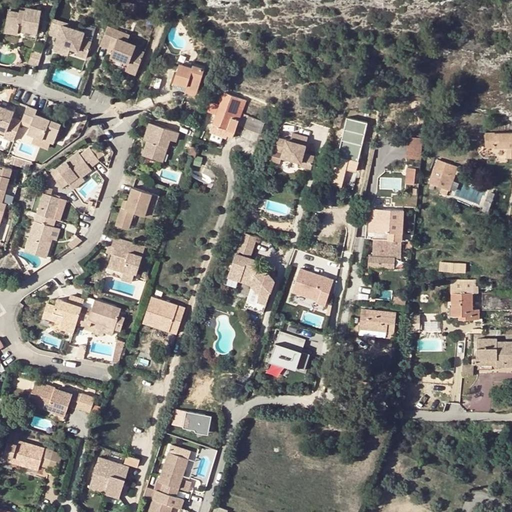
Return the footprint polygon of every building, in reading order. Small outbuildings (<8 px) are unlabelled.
[(26,7),(25,8),(25,11),(19,10),(19,12),(8,10),(5,31),(19,34),(19,31),(21,30),(37,33),(41,10),(26,7)] [(82,39),(84,32),(77,30),(68,27),(69,24),(53,18),(48,34),(57,38),(56,43),(78,51),(76,55),(86,58),(91,42),(82,39)] [(87,24),(84,37),(94,39),(97,26),(87,24)] [(113,40),(123,33),(107,27),(103,37),(111,40),(113,40)] [(131,36),(123,33),(113,40),(111,40),(111,41),(117,43),(114,50),(111,56),(129,63),(127,70),(135,73),(144,53),(135,49),(136,47),(127,43),(131,36)] [(111,40),(103,37),(100,45),(108,48),(111,41),(111,40)] [(111,41),(108,48),(114,50),(117,43),(111,41)] [(78,51),(56,43),(53,51),(75,58),(76,55),(78,51)] [(38,66),(42,52),(33,50),(28,63),(38,66)] [(181,61),(177,73),(175,79),(188,83),(187,85),(197,88),(204,66),(193,63),(192,65),(181,61)] [(175,79),(177,73),(172,71),(168,84),(195,93),(197,88),(187,85),(188,83),(175,79)] [(232,118),(239,99),(223,92),(219,105),(210,102),(206,111),(215,114),(209,133),(226,139),(227,136),(232,138),(237,125),(244,128),(248,117),(241,114),(238,120),(232,118)] [(245,101),(239,99),(232,118),(238,120),(241,114),(245,101)] [(0,115),(12,118),(14,111),(0,105),(0,115)] [(27,107),(25,111),(34,116),(36,110),(27,107)] [(25,111),(22,120),(60,128),(61,126),(34,116),(25,111)] [(21,121),(12,118),(0,115),(0,127),(6,130),(4,137),(14,141),(20,124),(21,121)] [(264,123),(248,117),(244,128),(244,129),(260,135),(264,123)] [(365,123),(349,119),(345,133),(349,134),(347,142),(341,140),(335,166),(356,172),(358,162),(362,145),(356,144),(358,136),(362,137),(365,123)] [(60,128),(22,120),(31,124),(30,127),(27,134),(34,137),(50,143),(54,145),(60,128)] [(178,131),(149,121),(144,138),(148,139),(143,153),(162,160),(169,139),(175,140),(178,131)] [(416,131),(409,130),(407,153),(420,154),(422,138),(416,137),(416,131)] [(282,157),(301,162),(299,166),(311,169),(314,156),(304,153),(308,137),(292,132),(291,140),(278,137),(274,150),(272,150),(269,161),(280,163),(282,157)] [(511,132),(485,133),(485,142),(485,147),(485,148),(506,147),(506,158),(511,157),(511,132)] [(50,143),(34,137),(32,143),(48,149),(50,143)] [(485,142),(477,149),(479,152),(485,147),(485,142)] [(191,146),(188,155),(195,158),(198,148),(191,146)] [(90,147),(82,153),(92,167),(100,161),(90,147)] [(58,169),(69,184),(78,178),(76,177),(81,174),(83,177),(92,171),(80,154),(58,169)] [(12,157),(10,164),(29,170),(32,162),(12,157)] [(0,202),(1,203),(6,186),(11,171),(0,166),(0,202)] [(434,167),(428,183),(443,188),(448,172),(434,167)] [(406,168),(404,183),(414,184),(414,183),(417,184),(419,169),(406,168)] [(63,189),(69,184),(58,169),(51,174),(63,189)] [(330,184),(339,187),(343,173),(334,171),(330,184)] [(46,172),(35,179),(40,184),(50,176),(46,172)] [(448,172),(443,188),(448,190),(450,191),(456,175),(448,172)] [(132,186),(127,201),(125,208),(121,208),(116,224),(128,228),(134,212),(144,215),(148,201),(156,204),(159,195),(132,186)] [(41,193),(35,214),(52,219),(59,198),(41,193)] [(265,200),(257,198),(255,207),(262,209),(265,200)] [(151,217),(156,204),(148,201),(144,215),(151,217)] [(387,232),(387,239),(401,240),(402,211),(378,209),(377,220),(370,220),(369,231),(373,231),(387,232)] [(25,251),(29,242),(35,237),(48,230),(53,227),(55,220),(52,219),(35,214),(25,250),(25,251)] [(29,242),(25,251),(47,257),(51,242),(48,241),(49,238),(53,227),(48,230),(35,237),(29,242)] [(61,229),(53,227),(49,238),(57,241),(61,229)] [(387,232),(373,231),(373,238),(387,239),(387,232)] [(243,232),(235,253),(250,258),(257,237),(243,232)] [(74,247),(78,244),(82,240),(77,236),(68,244),(71,247),(72,248),(74,247)] [(114,237),(111,247),(113,248),(106,269),(121,274),(122,272),(133,275),(135,276),(141,257),(144,246),(114,237)] [(387,239),(373,238),(372,256),(369,256),(368,267),(394,268),(394,258),(400,258),(401,240),(387,239)] [(235,253),(228,276),(252,285),(260,293),(254,311),(263,314),(274,280),(267,271),(256,274),(260,262),(235,253)] [(440,261),(440,270),(467,270),(467,261),(440,261)] [(326,305),(334,280),(300,269),(293,292),(319,300),(318,303),(326,305)] [(121,274),(120,279),(131,282),(133,275),(122,272),(121,274)] [(254,311),(260,293),(252,285),(244,308),(254,311)] [(511,292),(482,293),(482,309),(511,309),(511,292)] [(451,316),(458,316),(463,316),(464,319),(479,319),(479,310),(473,309),(472,293),(451,293),(451,316)] [(143,322),(153,326),(154,323),(170,328),(169,332),(177,334),(186,307),(152,295),(143,322)] [(77,323),(82,306),(84,300),(70,296),(68,303),(57,300),(55,306),(47,303),(43,318),(61,323),(59,328),(74,332),(77,323)] [(84,300),(82,306),(77,323),(86,326),(88,321),(97,324),(114,329),(120,309),(84,298),(84,300)] [(361,309),(359,328),(386,331),(385,334),(385,337),(393,338),(395,312),(361,309)] [(420,320),(409,320),(409,330),(420,330),(420,320)] [(154,323),(153,326),(169,332),(170,328),(154,323)] [(97,324),(96,329),(112,334),(114,329),(97,324)] [(305,370),(310,354),(302,351),(303,348),(306,339),(280,331),(270,361),(296,369),(297,367),(305,370)] [(476,359),(496,359),(496,365),(496,366),(511,366),(511,342),(496,342),(497,339),(476,339),(476,359)] [(80,344),(77,357),(84,359),(87,346),(80,344)] [(113,360),(112,364),(117,366),(124,345),(116,344),(113,360)] [(472,363),(463,363),(462,375),(474,376),(474,365),(476,365),(477,364),(476,359),(471,359),(472,363)] [(90,411),(94,397),(82,392),(81,394),(73,391),(72,393),(36,381),(28,402),(64,415),(67,405),(76,408),(77,406),(90,411)] [(176,407),(172,424),(209,432),(212,415),(176,407)] [(348,420),(331,417),(330,426),(347,428),(348,420)] [(507,425),(492,424),(491,433),(492,433),(506,434),(507,425)] [(11,430),(9,438),(18,441),(20,433),(11,430)] [(8,438),(7,437),(1,459),(37,469),(39,464),(48,467),(47,469),(58,472),(63,454),(18,441),(9,438),(8,438)] [(171,444),(159,482),(163,483),(160,491),(177,496),(191,451),(171,444)] [(137,460),(125,456),(122,462),(134,467),(137,460)] [(98,457),(89,481),(105,486),(102,492),(117,498),(127,467),(98,457)] [(105,486),(89,481),(87,487),(102,492),(105,486)] [(144,496),(153,499),(156,490),(148,487),(144,496)] [(160,491),(156,490),(153,499),(148,511),(170,511),(172,505),(182,508),(185,499),(177,496),(160,491)]
